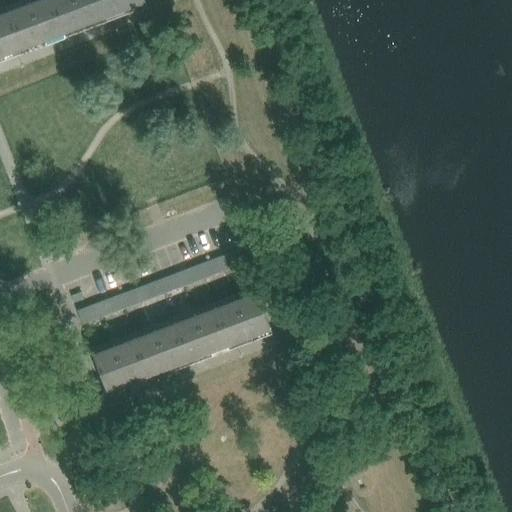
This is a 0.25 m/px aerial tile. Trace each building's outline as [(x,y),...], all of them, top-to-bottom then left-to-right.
[(51,0),(34,0),(30,2),(44,39),(64,32),(51,0)] [(74,0),(51,0),(64,32),(84,24),(74,0)] [(97,0),(74,0),(84,24),(104,16),(97,0)] [(120,0),(97,0),(104,16),(124,9),(120,0)] [(120,0),(124,9),(145,1),(144,0),(120,0)] [(30,2),(10,9),(24,47),(44,39),(30,2)] [(0,13),(0,45),(3,54),(24,47),(10,9),(0,13)] [(240,248),(232,251),(237,263),(245,260),(240,248)] [(225,254),(229,265),(237,263),(232,251),(225,254)] [(217,257),(208,260),(213,272),(221,269),(217,257)] [(208,260),(200,263),(205,275),(213,272),(208,260)] [(200,263),(192,266),(197,278),(205,275),(200,263)] [(192,266),(184,269),(188,281),(197,278),(192,266)] [(176,272),(168,275),(173,287),(181,284),(176,272)] [(168,275),(160,278),(165,290),(173,287),(168,275)] [(160,278),(152,281),(156,294),(165,290),(160,278)] [(152,281),(143,285),(148,297),(156,294),(152,281)] [(80,289),(78,282),(68,285),(71,292),(80,289)] [(141,300),(136,287),(128,290),(133,303),(141,300)] [(128,290),(120,294),(124,306),(133,303),(128,290)] [(235,298),(249,336),(270,328),(256,290),(235,298)] [(120,294),(111,297),(116,309),(124,306),(120,294)] [(111,297),(103,300),(108,312),(116,309),(111,297)] [(249,336),(235,298),(215,305),(229,343),(249,336)] [(95,303),(87,306),(92,319),(100,316),(95,303)] [(215,305),(195,313),(209,351),(229,343),(215,305)] [(87,306),(78,309),(83,322),(92,319),(87,306)] [(209,351),(195,313),(175,320),(189,358),(209,351)] [(189,358),(175,320),(155,328),(169,366),(189,358)] [(169,366),(155,328),(135,335),(149,373),(169,366)] [(149,373),(135,335),(115,343),(129,380),(149,373)] [(129,380),(115,343),(94,351),(108,388),(129,380)]
